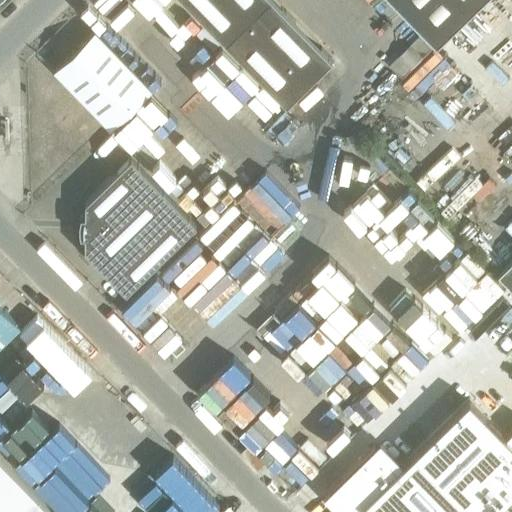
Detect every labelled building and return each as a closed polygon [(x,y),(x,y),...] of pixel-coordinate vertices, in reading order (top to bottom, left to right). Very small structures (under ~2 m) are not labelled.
[(332,58),(275,0),(186,0),(226,40),(285,103),(332,58)] [(396,0),(437,43),(480,0),(396,0)] [(95,28),(54,67),(110,125),(151,86),(95,28)] [(126,290),(197,222),(131,155),(85,199),(85,248),(126,290)] [(511,258),(498,272),(511,286),(511,258)] [(0,342),(19,324),(0,304),(0,342)] [(325,493),(336,504),(336,505),(342,511),(511,511),(511,427),(506,433),(469,396),(403,461),(397,467),(375,444),(347,471),(347,472),(325,493)] [(56,511),(0,454),(0,511),(56,511)]
